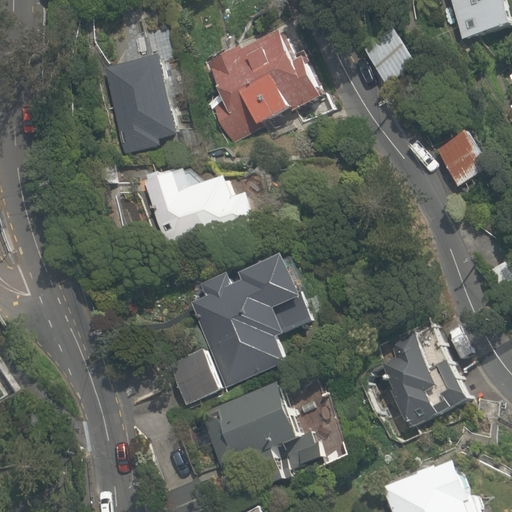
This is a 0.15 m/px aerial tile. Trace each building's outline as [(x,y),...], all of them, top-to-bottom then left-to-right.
[(245,0),(255,18),(287,1),(286,0),(245,0)] [(511,0),(460,0),(473,43),(511,32),(511,0)] [(147,10),(150,22),(161,20),(158,7),(147,10)] [(217,104),(229,135),(330,98),(314,56),(303,60),(291,30),(248,47),(249,49),(212,63),(215,70),(219,69),(230,100),(217,104)] [(372,50),(392,83),(422,65),(403,32),(372,50)] [(110,68),(129,154),(165,146),(164,139),(183,135),(166,55),(110,68)] [(511,178),(511,150),(505,134),(457,154),(473,194),(511,178)] [(105,166),(106,185),(123,184),(122,165),(105,166)] [(152,183),(171,251),(261,225),(253,194),(243,197),(237,177),(211,184),(195,169),(180,174),(179,170),(155,176),(157,182),(152,183)] [(339,325),(318,260),(217,292),(219,301),(206,305),(218,344),(183,355),(199,406),(313,370),(305,346),(313,344),(310,334),(339,325)] [(418,359),(390,374),(424,434),(463,412),(458,404),(471,397),(475,405),(493,395),(452,323),(411,346),(418,359)] [(347,465),(329,388),(220,414),(234,473),(314,454),(318,472),(347,465)] [(492,461),(407,489),(415,511),(502,511),(508,510),(492,461)]
